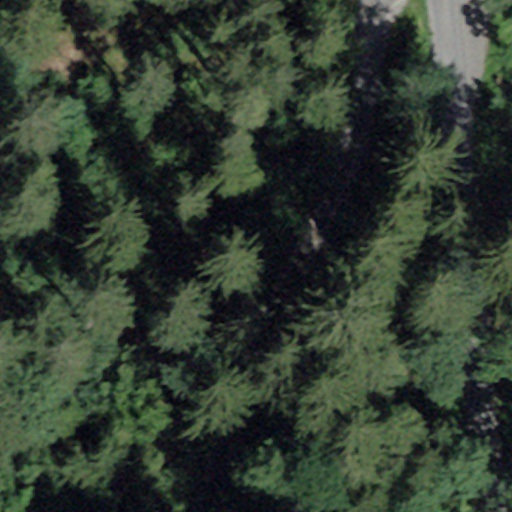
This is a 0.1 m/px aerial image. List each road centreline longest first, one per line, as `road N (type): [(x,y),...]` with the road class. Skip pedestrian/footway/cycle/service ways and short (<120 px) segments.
road 1 (track): [(204,511),(363,113),(382,0)]
road 2 (residential): [(492,511),(443,0)]
